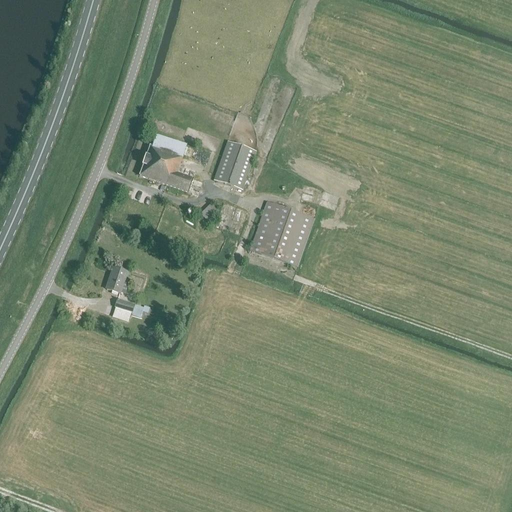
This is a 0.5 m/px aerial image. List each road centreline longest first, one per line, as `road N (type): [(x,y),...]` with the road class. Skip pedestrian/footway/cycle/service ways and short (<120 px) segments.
road 1 (unclassified): [(0,375),(97,172),(154,0)]
road 2 (track): [(216,195),(252,210),(236,258),(511,357)]
road 3 (primary): [(0,246),(92,0)]
